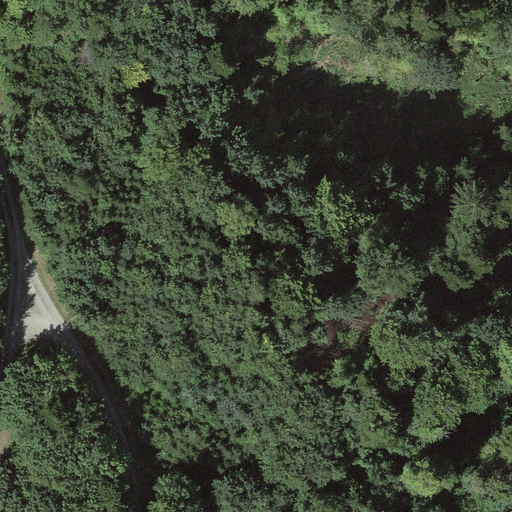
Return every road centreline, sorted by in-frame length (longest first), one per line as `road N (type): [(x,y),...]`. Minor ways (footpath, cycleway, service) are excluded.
road 1 (track): [(22,266),(108,405),(132,474),(134,511)]
road 2 (track): [(22,266),(0,404)]
